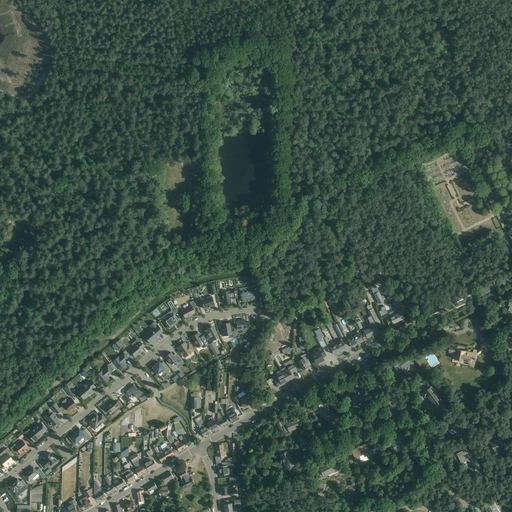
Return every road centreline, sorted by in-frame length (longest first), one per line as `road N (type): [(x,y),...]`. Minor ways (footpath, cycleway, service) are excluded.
road 1 (tertiary): [(200,448),(359,356)]
road 2 (tertiary): [(359,356),(511,277)]
road 3 (unclassified): [(137,369),(219,315),(265,316)]
road 4 (tertiary): [(93,511),(200,448)]
